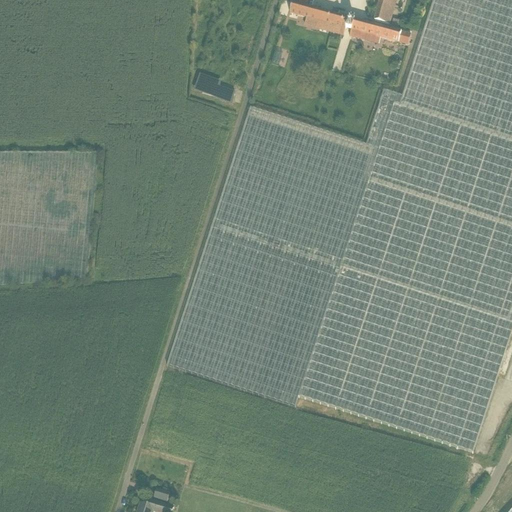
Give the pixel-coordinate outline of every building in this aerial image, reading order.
[(511,0),(434,0),(419,50),(403,99),(384,93),(366,147),(251,110),(167,367),(296,409),(299,398),(473,454),(511,332),(511,0)] [(308,0),(294,0),(290,15),(310,20),(308,26),(346,37),(348,30),(351,20),(324,13),(306,8),(308,0)] [(380,0),(375,22),(389,26),(396,0),(380,0)] [(351,38),(365,42),(379,46),(380,39),(409,47),(412,36),(353,20),(351,20),(348,30),(350,31),(353,32),(351,38)] [(232,105),(235,94),(220,88),(216,100),(232,105)] [(0,288),(86,282),(97,155),(0,154),(0,288)] [(156,491),(154,499),(167,503),(169,495),(156,491)] [(141,504),(138,511),(173,511),(174,509),(147,501),(146,502),(142,505),(141,504)]
